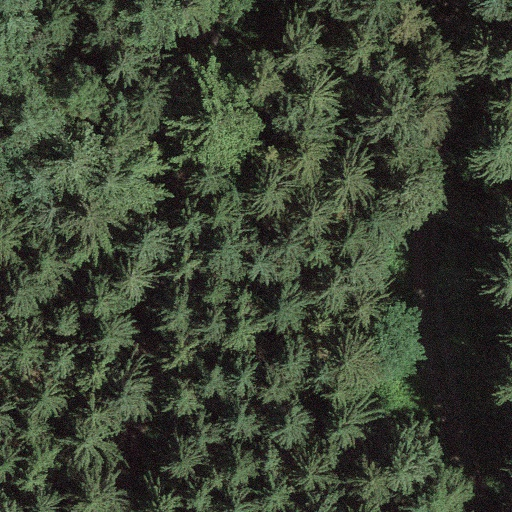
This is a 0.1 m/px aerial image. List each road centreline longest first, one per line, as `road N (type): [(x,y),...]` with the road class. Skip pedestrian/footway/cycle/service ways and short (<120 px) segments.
road 1 (track): [(221,0),(200,48),(179,159),(139,511)]
road 2 (track): [(479,511),(447,380),(435,273),(457,0)]
